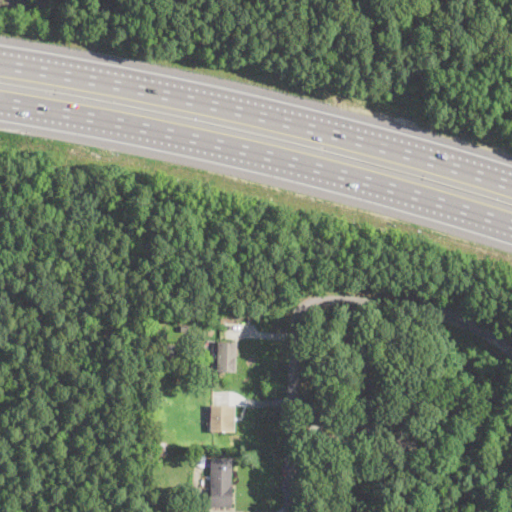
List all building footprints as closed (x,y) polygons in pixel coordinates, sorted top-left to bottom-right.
[(236,341),(235,372),(217,372),(217,341),(236,341)] [(177,357),(164,358),(163,345),(176,345),(177,357)] [(370,442),(347,439),(350,417),(353,393),(376,396),(370,442)] [(235,432),(212,432),(212,405),(235,405),(235,432)] [(169,454),(159,456),(157,445),(167,443),(169,454)] [(207,453),(205,465),(196,464),(199,452),(207,453)] [(232,485),(233,485),(233,506),(211,506),(211,459),(232,459),(232,485)]
